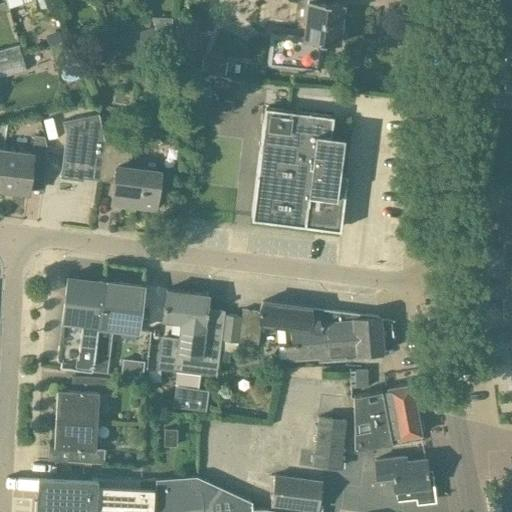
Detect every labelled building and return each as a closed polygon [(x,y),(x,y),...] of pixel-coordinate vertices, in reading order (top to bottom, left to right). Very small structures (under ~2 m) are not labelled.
[(326,0),(303,0),(303,5),(307,6),(305,21),(303,35),(271,31),(267,64),(318,70),(322,41),(338,43),(343,4),(326,2),(326,0)] [(0,47),(0,73),(24,68),(17,43),(0,47)] [(251,217),(340,228),(346,175),(338,174),(343,137),(330,135),(332,116),(264,108),(251,217)] [(30,153),(3,149),(0,173),(0,188),(27,192),(30,170),(44,172),(47,148),(44,136),(32,135),(30,153)] [(98,180),(103,141),(65,136),(60,177),(77,179),(77,177),(98,180)] [(132,144),(103,141),(98,180),(114,182),(111,203),(154,209),(159,170),(129,166),(132,144)] [(96,341),(103,282),(68,277),(62,321),(60,337),(57,359),(93,364),(96,341)] [(103,282),(96,341),(93,364),(92,370),(107,372),(113,329),(137,332),(143,287),(103,282)] [(220,340),(223,314),(224,309),(207,307),(208,295),(166,290),(162,322),(179,324),(178,337),(160,335),(156,368),(215,376),(220,340)] [(241,316),(223,314),(220,340),(256,344),(259,324),(283,327),(286,360),(318,357),(318,362),(339,360),(339,354),(322,355),(321,339),(326,338),(325,333),(327,333),(327,329),(320,329),(318,307),(262,300),(258,312),(241,310),(241,316)] [(379,315),(318,307),(320,329),(327,329),(327,333),(325,333),(326,338),(321,339),(322,355),(339,354),(382,350),(382,348),(394,347),(393,338),(394,337),(393,325),(392,325),(392,319),(379,318),(379,315)] [(125,358),(124,372),(142,374),(143,359),(125,358)] [(367,384),(367,367),(350,367),(350,384),(367,384)] [(56,389),(55,418),(97,420),(98,392),(107,392),(107,378),(72,376),(71,390),(56,389)] [(204,409),(207,389),(174,384),(171,405),(204,409)] [(412,386),(412,384),(354,395),(354,422),(368,419),(370,429),(354,432),(354,449),(399,445),(398,438),(421,433),(421,431),(424,430),(421,416),(418,416),(415,398),(418,398),(415,385),(412,386)] [(318,415),(312,464),(340,467),(346,418),(318,415)] [(97,420),(55,418),(54,448),(68,449),(68,462),(104,463),(105,449),(96,448),(97,420)] [(163,444),(177,444),(177,428),(164,427),(163,444)] [(377,477),(392,476),(394,489),(396,488),(397,498),(417,496),(416,486),(429,485),(427,470),(426,459),(406,461),(405,457),(375,460),(377,477)] [(416,486),(417,496),(417,500),(436,498),(432,469),(427,470),(429,485),(416,486)] [(270,505),(317,511),(322,479),(274,473),(270,505)] [(284,511),(261,509),(250,509),(250,501),(195,476),(155,479),(155,489),(95,486),(95,478),(35,475),(35,491),(33,511),(284,511)]
